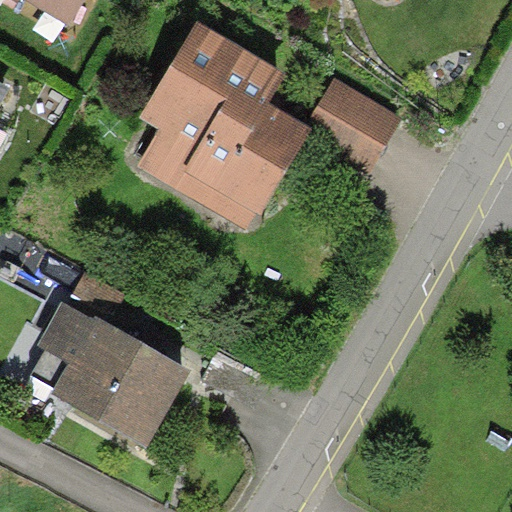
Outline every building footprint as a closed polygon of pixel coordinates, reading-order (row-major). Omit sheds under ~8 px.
[(23,0),(75,30),(92,0),(23,0)] [(225,196),(260,218),(307,140),(265,115),(283,86),(201,36),(149,121),(160,128),(139,163),(217,210),(225,196)] [(313,132),(376,170),(402,125),(339,88),(313,132)] [(127,293),(94,274),(80,297),(113,316),(127,293)] [(21,382),(146,456),(193,378),(100,322),(93,335),(61,316),(21,382)] [(202,380),(255,408),(273,374),(220,346),(202,380)]
